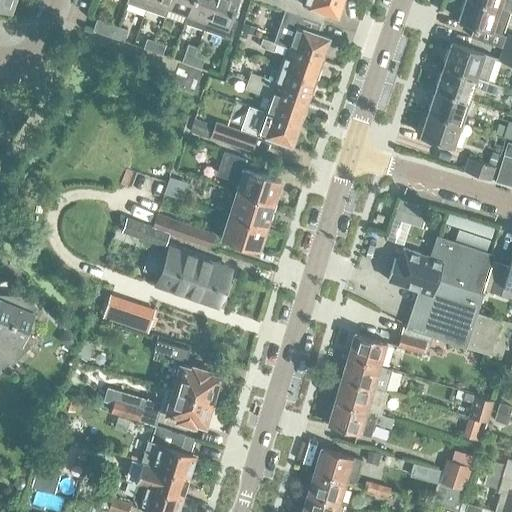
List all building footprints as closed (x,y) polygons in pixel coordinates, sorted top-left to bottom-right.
[(14,0),(0,0),(0,6),(11,10),(14,0)] [(126,0),(126,2),(146,9),(149,0),(126,0)] [(171,0),(149,0),(146,9),(166,16),(169,6),(171,0)] [(192,0),(171,0),(169,6),(187,12),(188,13),(192,0)] [(192,0),(188,13),(187,12),(184,22),(204,29),(214,0),(192,0)] [(236,0),(214,0),(204,29),(230,38),(237,20),(231,17),(236,0)] [(341,0),(261,0),(283,8),(293,11),(322,21),(325,10),(336,14),(341,0)] [(510,11),(478,0),(465,0),(459,20),(474,25),(471,36),(502,47),(511,50),(511,35),(507,34),(506,35),(503,34),(510,11)] [(511,0),(478,0),(510,11),(511,11),(511,0)] [(115,38),(119,26),(97,19),(93,30),(115,38)] [(288,47),(321,58),(329,37),(295,25),(288,47)] [(119,26),(115,38),(124,41),(128,29),(119,26)] [(153,50),(156,41),(146,38),(143,47),(153,50)] [(277,43),(262,38),(260,46),(274,51),(277,43)] [(156,41),(153,50),(162,54),(165,45),(156,41)] [(444,66),(488,80),(495,57),(452,42),(444,66)] [(191,64),(195,54),(197,47),(188,43),(182,60),(191,64)] [(288,47),(281,68),(314,80),(321,58),(288,47)] [(511,50),(502,47),(498,59),(511,63),(511,50)] [(204,58),(195,54),(191,64),(201,67),(204,58)] [(444,66),(437,88),(469,99),(473,87),(497,95),(497,94),(502,96),(505,87),(500,85),(488,80),(444,66)] [(250,72),(247,80),(307,101),(314,80),(281,68),(276,81),(250,72)] [(307,101),(247,80),(244,89),(271,98),(266,111),(300,122),(307,101)] [(437,88),(429,111),(461,122),(465,111),(470,113),(474,101),(469,100),(469,99),(437,88)] [(300,122),(266,111),(241,102),(235,100),(232,106),(239,108),(238,110),(263,118),(259,133),(292,144),(300,122)] [(461,122),(429,111),(421,134),(453,145),(461,122)] [(212,136),(215,126),(194,119),(190,132),(211,139),(212,136)] [(511,121),(508,120),(503,136),(511,138),(511,121)] [(217,121),(215,126),(212,136),(252,150),(257,135),(217,121)] [(237,191),(273,202),(280,179),(245,168),(248,159),(224,151),(216,174),(240,181),(237,191)] [(468,157),(463,169),(463,170),(491,180),(496,166),(495,166),(499,154),(492,151),(488,163),(475,159),(476,154),(470,152),(468,157)] [(506,185),(511,165),(511,157),(503,155),(496,182),(506,185)] [(166,194),(184,200),(189,184),(171,178),(166,194)] [(237,191),(230,213),(266,225),(273,202),(237,191)] [(401,198),(396,214),(408,218),(413,202),(401,198)] [(156,212),(152,225),(169,231),(168,233),(211,247),(215,233),(156,212)] [(266,225),(230,213),(223,237),(258,248),(266,225)] [(169,231),(152,225),(129,217),(124,229),(165,243),(168,233),(169,231)] [(474,324),(478,313),(485,292),(484,291),(466,286),(473,263),(491,269),(495,257),(438,238),(431,257),(441,260),(436,276),(425,272),(419,290),(408,323),(407,328),(425,334),(440,339),(459,345),(466,348),(467,346),(470,335),(474,324)] [(230,267),(170,245),(157,283),(216,304),(230,267)] [(388,280),(419,290),(425,272),(430,257),(403,248),(399,259),(395,258),(388,280)] [(511,257),(509,269),(497,265),(490,291),(511,297),(511,257)] [(466,286),(484,291),(491,269),(473,263),(466,286)] [(0,347),(13,359),(18,365),(19,364),(15,360),(28,345),(30,334),(26,332),(37,306),(27,295),(0,293),(0,347)] [(478,313),(474,324),(497,331),(500,320),(478,313)] [(407,328),(408,323),(404,322),(397,345),(420,352),(425,334),(407,328)] [(497,331),(474,324),(470,335),(494,342),(497,331)] [(355,333),(348,356),(379,365),(386,342),(355,333)] [(470,335),(467,346),(491,354),(494,342),(470,335)] [(172,388),(211,400),(212,398),(215,397),(217,390),(215,385),(218,375),(208,372),(209,369),(192,364),(191,367),(174,362),(180,347),(168,343),(157,339),(153,352),(168,356),(166,361),(164,361),(162,370),(163,370),(159,386),(172,390),(172,388)] [(0,369),(10,363),(10,362),(13,359),(0,347),(0,369)] [(379,365),(348,356),(342,378),(386,391),(392,369),(379,366),(379,365)] [(342,378),(335,401),(381,414),(388,392),(386,391),(342,378)] [(172,388),(172,390),(168,402),(161,400),(158,409),(177,415),(176,418),(194,423),(194,421),(204,423),(207,413),(211,412),(212,406),(211,402),(211,400),(172,388)] [(74,412),(79,398),(63,393),(58,407),(74,412)] [(111,413),(137,421),(142,404),(109,394),(105,405),(112,407),(111,413)] [(469,412),(469,416),(487,421),(490,413),(493,400),(475,395),(469,412)] [(381,414),(335,401),(328,424),(371,436),(375,423),(391,427),(393,418),(381,415),(381,414)] [(498,403),(496,412),(509,415),(511,407),(498,403)] [(509,415),(496,412),(493,420),(506,424),(509,415)] [(487,422),(468,416),(462,436),(480,442),(487,422)] [(141,461),(188,476),(195,455),(180,451),(185,435),(155,426),(151,441),(148,440),(141,461)] [(364,485),(389,492),(390,487),(366,480),(366,479),(357,477),(362,459),(321,448),(314,471),(345,480),(355,483),(355,482),(364,485)] [(491,460),(488,471),(511,478),(511,458),(508,457),(506,464),(491,460)] [(446,459),(443,470),(468,477),(472,467),(446,459)] [(188,476),(141,461),(141,463),(132,460),(126,479),(132,481),(131,482),(140,485),(181,498),(188,476)] [(468,477),(443,470),(413,462),(410,475),(428,480),(428,479),(438,482),(429,501),(457,511),(465,489),(468,477)] [(345,480),(314,471),(308,494),(339,503),(345,480)] [(511,511),(511,478),(488,471),(484,483),(499,487),(498,491),(502,492),(496,511),(511,511)] [(176,511),(181,498),(140,485),(135,498),(139,506),(139,507),(154,511),(176,511)] [(389,492),(364,485),(363,489),(388,496),(389,492)] [(336,511),(339,503),(308,494),(302,511),(336,511)] [(127,511),(131,502),(113,496),(109,508),(120,511),(127,511)]
